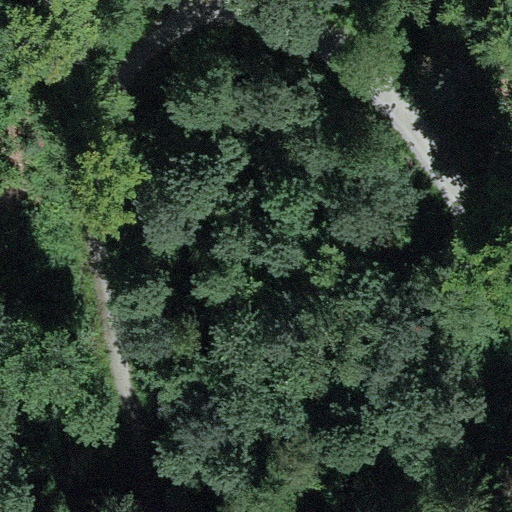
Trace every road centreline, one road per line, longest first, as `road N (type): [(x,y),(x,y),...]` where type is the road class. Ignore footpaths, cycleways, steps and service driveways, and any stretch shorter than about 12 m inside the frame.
road 1 (track): [(143,511),(81,219),(74,144),(93,75),(150,28),(257,3)]
road 2 (track): [(257,3),(304,18),(421,129),(511,286)]
